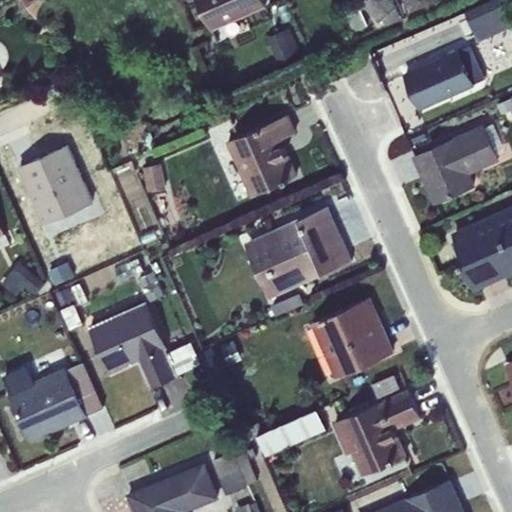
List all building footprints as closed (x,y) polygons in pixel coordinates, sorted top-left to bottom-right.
[(47,0),(25,0),(35,17),(52,6),(47,0)] [(199,0),(212,29),(267,5),(264,0),(199,0)] [(403,18),(397,8),(398,7),(392,0),(366,0),(362,4),(379,23),(383,19),(387,25),(403,18)] [(511,22),(502,0),(489,0),(466,10),(479,39),(511,24),(511,22)] [(361,5),(341,13),(349,33),(369,25),(361,5)] [(290,27),(268,36),(278,62),(300,53),(290,27)] [(460,48),(406,72),(421,106),(486,77),(472,44),(461,49),(460,48)] [(288,113),(227,139),(252,194),(297,175),(281,138),(296,131),(288,113)] [(486,124),(416,155),(436,200),(476,182),(472,172),(502,159),(499,153),(506,150),(494,122),(486,125),(486,124)] [(68,145),(21,165),(46,222),(47,221),(52,232),(77,221),(73,210),(93,201),(68,145)] [(162,162),(143,166),(148,191),(167,187),(162,162)] [(115,181),(102,187),(110,204),(122,198),(115,181)] [(455,236),(511,210),(511,202),(452,229),(455,236)] [(328,204),(245,241),(270,296),(353,259),(328,204)] [(126,207),(110,214),(121,241),(138,234),(126,207)] [(511,265),(511,210),(455,236),(465,258),(461,260),(472,283),(511,265)] [(19,262),(3,282),(18,294),(24,286),(36,295),(46,282),(19,262)] [(154,270),(140,276),(150,300),(165,293),(154,270)] [(301,292),(272,303),(276,314),(305,302),(301,292)] [(369,296),(312,321),(337,376),(393,351),(369,296)] [(148,299),(91,324),(112,370),(141,357),(153,384),(176,374),(167,352),(165,349),(168,347),(148,299)] [(75,302),(62,308),(72,329),(85,324),(75,302)] [(236,339),(221,345),(230,364),(244,358),(236,339)] [(167,352),(176,374),(203,363),(192,341),(167,352)] [(67,368),(87,413),(105,405),(85,360),(67,368)] [(29,373),(8,383),(32,438),(87,413),(67,368),(65,365),(32,380),(29,373)] [(397,374),(373,384),(378,396),(402,387),(397,374)] [(410,389),(335,422),(348,453),(354,450),(363,474),(409,453),(396,425),(421,414),(410,389)] [(318,407),(257,434),(266,454),(327,427),(318,407)] [(235,450),(213,459),(227,493),(249,484),(248,483),(258,479),(247,451),(237,455),(235,450)] [(205,462),(129,493),(137,511),(187,511),(187,510),(219,497),(205,462)] [(464,511),(450,479),(374,511),(464,511)] [(251,501),(234,508),(236,511),(262,511),(257,500),(251,502),(251,501)]
